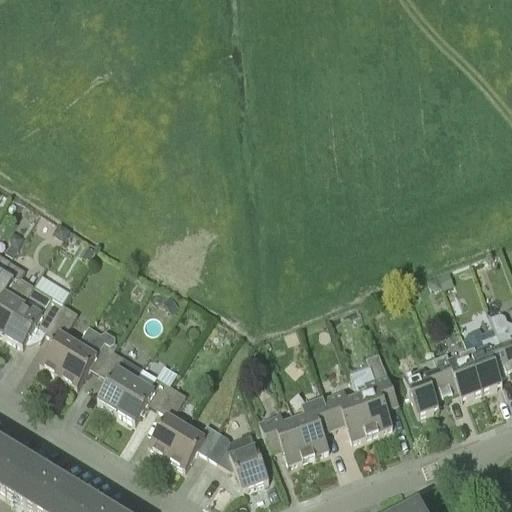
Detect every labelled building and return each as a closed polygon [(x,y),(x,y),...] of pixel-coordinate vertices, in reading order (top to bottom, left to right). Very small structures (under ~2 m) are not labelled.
[(58,228),(52,240),(58,243),(63,246),(69,234),(58,228)] [(8,242),(10,250),(17,254),(24,242),(12,236),(8,242)] [(5,258),(12,263),(17,254),(10,250),(5,258)] [(81,263),(90,268),(96,257),(87,252),(81,263)] [(0,280),(9,266),(0,260),(0,280)] [(10,268),(10,267),(9,266),(0,280),(0,340),(2,342),(33,292),(20,284),(25,276),(10,268)] [(449,278),(438,282),(442,293),(453,289),(449,278)] [(37,293),(65,308),(71,295),(44,281),(37,293)] [(438,282),(428,286),(430,293),(435,295),(442,293),(438,282)] [(22,309),(2,342),(22,354),(25,349),(31,340),(41,346),(44,340),(61,310),(52,304),(47,301),(35,293),(33,292),(22,309)] [(178,314),(170,302),(162,308),(163,309),(170,318),(171,319),(178,314)] [(55,346),(39,371),(57,382),(77,349),(63,340),(76,319),(61,310),(44,340),(55,346)] [(511,329),(507,327),(491,332),(493,335),(495,342),(500,355),(510,380),(511,378),(511,329)] [(77,349),(57,382),(77,394),(89,375),(98,381),(112,358),(116,351),(114,350),(109,352),(105,350),(104,349),(101,347),(101,342),(101,341),(88,333),(79,350),(77,349)] [(468,345),(463,346),(465,351),(468,359),(474,357),(476,362),(467,365),(480,399),(497,393),(502,391),(500,386),(499,384),(510,380),(500,355),(495,342),(493,335),(481,340),(480,336),(477,335),(469,338),(467,341),(468,345)] [(116,418),(135,386),(142,375),(112,358),(98,381),(109,387),(97,406),(116,418)] [(480,399),(465,360),(449,366),(447,360),(430,366),(445,404),(458,399),(459,402),(464,400),(466,405),(480,399)] [(435,408),(445,404),(430,366),(417,371),(420,378),(403,385),(417,423),(433,417),(431,412),(436,410),(435,408)] [(351,380),(349,380),(357,402),(355,403),(367,434),(370,441),(392,432),(386,417),(398,412),(387,382),(386,381),(381,367),(368,371),(369,373),(351,380)] [(135,386),(116,418),(134,429),(146,410),(158,417),(172,393),(170,392),(156,384),(155,383),(142,375),(135,386)] [(166,465),(187,432),(173,424),(187,402),(172,393),(158,417),(166,422),(147,454),(166,465)] [(343,399),(321,407),(324,415),(327,423),(331,433),(344,428),(345,433),(351,448),(365,443),(370,441),(367,434),(355,403),(346,407),(343,399)] [(303,423),(293,426),(305,458),(308,464),(314,462),(329,456),(323,441),(321,437),(331,433),(327,423),(324,415),(321,407),(300,415),(303,423)] [(308,464),(293,426),(282,431),(279,423),(256,432),(268,461),(281,456),(287,472),(308,464)] [(207,462),(222,439),(207,430),(201,440),(187,432),(166,465),(185,477),(197,457),(207,462)] [(268,488),(250,440),(228,448),(225,441),(222,439),(207,462),(230,477),(234,476),(242,498),(268,488)] [(0,500),(5,503),(27,467),(0,450),(0,500)] [(19,511),(80,511),(86,503),(27,467),(5,503),(19,511)] [(100,511),(86,503),(80,511),(100,511)]
